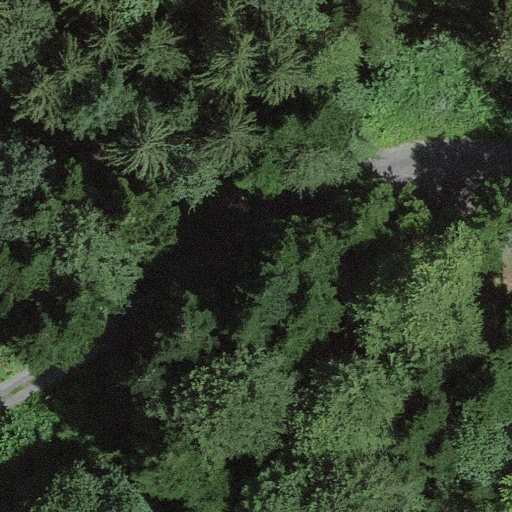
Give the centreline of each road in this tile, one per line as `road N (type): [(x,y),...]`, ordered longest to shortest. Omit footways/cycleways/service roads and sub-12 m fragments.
road 1 (track): [(511,157),(459,151),(298,189),(142,174),(0,103)]
road 2 (track): [(0,401),(114,331),(298,189)]
